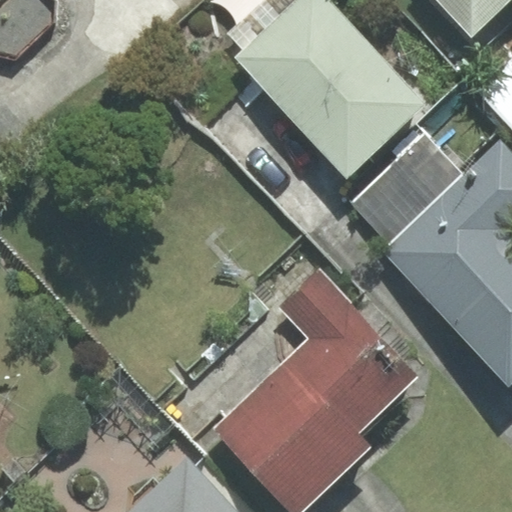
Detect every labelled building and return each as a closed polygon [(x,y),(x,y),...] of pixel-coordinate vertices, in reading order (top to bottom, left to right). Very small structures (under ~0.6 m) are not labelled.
[(243,54),(235,60),(344,187),(436,108),(398,64),(389,73),(326,0),(301,0),(300,1),(299,0),(263,0),(225,33),(243,54)] [(511,0),(435,0),(470,41),(511,4),(511,0)] [(511,52),(463,98),(510,149),(511,146),(511,52)] [(511,164),(492,141),(460,168),(436,140),(351,212),(507,397),(511,392),(511,164)] [(282,511),(318,511),(377,454),(362,439),(421,381),(317,274),(279,311),(309,342),(210,438),(282,511)] [(230,511),(195,469),(143,511),(230,511)]
